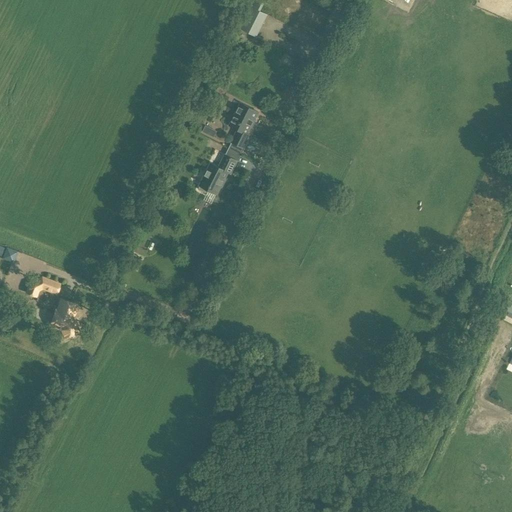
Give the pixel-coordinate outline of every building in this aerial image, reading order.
[(257,0),(254,0),(253,6),(260,9),(262,2),(257,0)] [(253,7),(241,30),(256,37),(268,15),(253,7)] [(241,103),(235,115),(232,116),(230,120),(231,123),(230,126),(238,130),(231,142),(243,148),(250,135),(247,133),(258,112),(241,103)] [(205,124),(201,131),(213,137),(217,130),(205,124)] [(230,174),(237,161),(225,155),(219,167),(211,163),(200,185),(200,186),(199,188),(200,189),(206,192),(207,192),(208,190),(217,194),(228,172),(230,174)] [(56,295),(60,287),(42,280),(31,285),(27,295),(35,298),(37,291),(42,289),(46,290),(45,291),(56,295)] [(66,338),(78,332),(72,319),(76,307),(63,302),(59,315),(56,314),(51,327),(62,331),(66,338)] [(499,313),(511,319),(511,306),(504,302),(499,313)]
